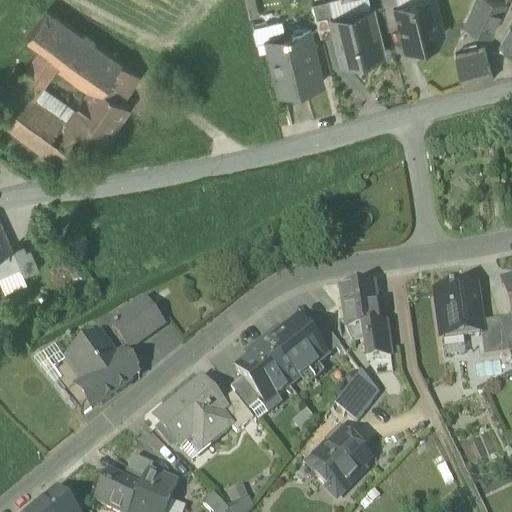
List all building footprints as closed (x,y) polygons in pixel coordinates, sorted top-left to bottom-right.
[(323,0),(313,3),(322,38),(337,34),(334,21),(335,20),(330,0),(323,0)] [(382,0),(389,26),(400,23),(396,5),(398,4),(396,0),(382,0)] [(400,23),(406,47),(437,40),(442,30),(435,0),(415,0),(398,4),(396,5),(400,23)] [(467,25),(489,35),(504,2),(499,0),(475,0),(471,10),(473,11),(467,25)] [(27,36),(41,46),(61,60),(94,84),(102,89),(122,60),(70,23),(48,8),(27,36)] [(253,16),(259,36),(286,28),(279,8),(253,16)] [(337,34),(344,64),(383,54),(373,11),(335,20),(334,21),(337,34)] [(499,49),(511,56),(511,31),(509,30),(499,49)] [(268,40),(281,94),(320,85),(307,31),(292,35),(291,33),(285,35),(285,36),(268,40)] [(50,76),(61,60),(41,46),(30,62),(50,76)] [(454,56),(463,89),(493,82),(485,48),(454,56)] [(94,84),(68,121),(79,129),(78,131),(99,146),(128,106),(117,98),(137,71),(127,64),(122,60),(102,89),(94,84)] [(50,76),(30,62),(22,73),(41,86),(50,76)] [(24,89),(34,96),(41,86),(22,73),(14,84),(23,91),(24,89)] [(0,123),(55,163),(78,131),(79,129),(68,121),(34,96),(24,89),(23,91),(0,122),(0,123)] [(0,256),(11,251),(0,224),(0,256)] [(19,270),(22,276),(34,271),(23,246),(11,251),(19,270)] [(0,256),(0,273),(1,277),(19,270),(11,251),(0,256)] [(511,317),(511,319),(511,282),(502,285),(511,317)] [(342,290),(347,329),(379,324),(373,286),(342,290)] [(441,343),(443,342),(443,337),(462,335),(479,332),(480,337),(482,337),(481,324),(476,288),(434,294),(441,343)] [(113,327),(130,351),(163,328),(145,303),(113,327)] [(511,319),(511,317),(499,321),(509,354),(511,353),(511,319)] [(317,318),(305,328),(318,344),(330,334),(317,318)] [(289,387),(328,356),(318,344),(305,328),(298,319),(275,337),(272,334),(256,346),(258,350),(289,387)] [(484,358),(509,354),(499,321),(481,324),(482,337),(480,337),(484,358)] [(385,323),(379,324),(347,329),(353,343),(365,342),(367,362),(390,359),(385,323)] [(318,344),(328,356),(340,346),(330,334),(318,344)] [(66,358),(70,364),(102,341),(98,335),(66,358)] [(465,355),(462,335),(443,337),(443,342),(445,357),(465,355)] [(75,385),(91,408),(99,402),(101,406),(132,384),(131,382),(136,378),(137,371),(131,370),(127,364),(128,358),(121,357),(120,354),(115,358),(102,341),(70,364),(73,368),(70,370),(65,364),(55,371),(54,371),(62,382),(57,385),(64,394),(75,385)] [(32,351),(57,385),(62,382),(54,371),(55,371),(39,347),(32,351)] [(274,399),(289,387),(258,350),(235,369),(242,378),(261,402),(270,394),(274,399)] [(346,415),(356,424),(379,396),(361,374),(335,407),(346,415)] [(249,412),(261,402),(242,378),(230,388),(249,412)] [(160,426),(179,449),(190,440),(199,432),(209,444),(230,427),(231,426),(216,409),(221,406),(219,404),(202,383),(192,391),(190,389),(168,408),(174,415),(175,416),(166,423),(165,422),(160,426)] [(64,394),(81,416),(91,408),(75,385),(64,394)] [(230,427),(236,434),(253,420),(232,394),(219,404),(221,406),(216,409),(231,426),(230,427)] [(270,394),(261,402),(265,406),(274,399),(270,394)] [(346,415),(335,407),(325,419),(338,426),(346,415)] [(174,415),(168,408),(154,418),(160,426),(165,422),(166,423),(175,416),(174,415)] [(315,478),(326,488),(335,479),(344,488),(346,486),(350,486),(356,480),(356,476),(371,461),(338,429),(325,443),(328,447),(307,468),(316,476),(315,478)] [(199,432),(190,440),(199,452),(209,444),(199,432)] [(166,511),(176,485),(148,473),(150,467),(132,459),(127,471),(146,480),(132,511),(166,511)] [(127,472),(123,481),(140,489),(144,479),(127,472)] [(116,511),(129,511),(140,489),(123,481),(106,474),(94,501),(116,511)] [(335,479),(326,488),(325,490),(336,500),(350,486),(346,486),(344,488),(335,479)] [(73,511),(57,492),(33,511),(73,511)] [(203,507),(208,511),(228,511),(213,496),(203,507)]
